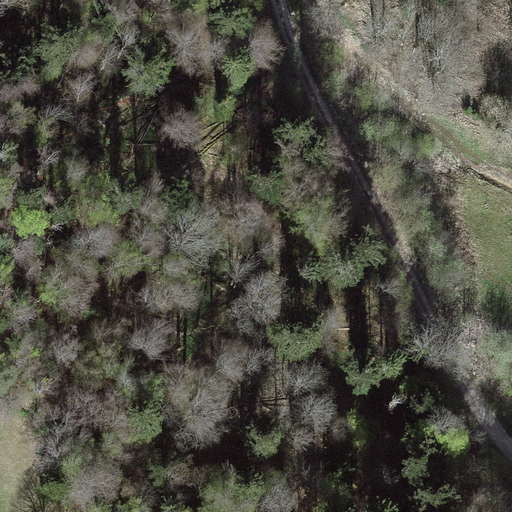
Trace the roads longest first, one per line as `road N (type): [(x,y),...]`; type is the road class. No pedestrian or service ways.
road 1 (track): [(280,0),(305,77),(428,316),(511,439)]
road 2 (track): [(317,0),(375,75),(464,151),(511,174)]
